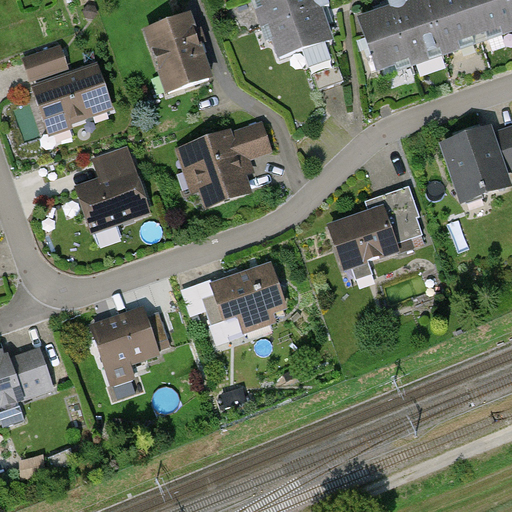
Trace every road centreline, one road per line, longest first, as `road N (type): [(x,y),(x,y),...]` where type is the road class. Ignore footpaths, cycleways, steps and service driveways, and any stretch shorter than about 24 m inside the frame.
road 1 (residential): [(0,175),(40,278),(63,290),(97,289),(275,225),(396,127),(511,86)]
road 2 (track): [(511,439),(345,511)]
